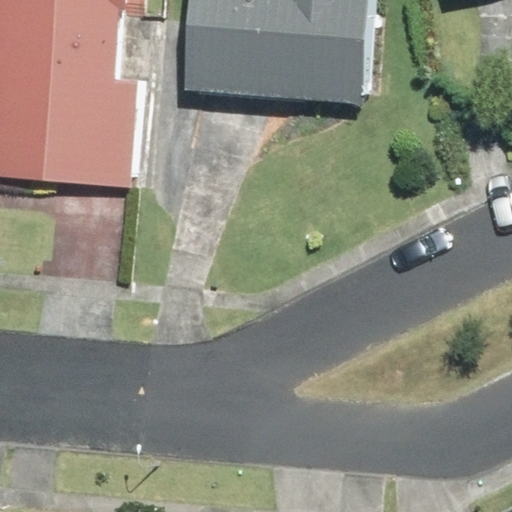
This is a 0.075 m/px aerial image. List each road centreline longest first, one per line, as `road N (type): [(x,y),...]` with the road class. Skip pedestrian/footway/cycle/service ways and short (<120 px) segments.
road 1 (residential): [(144,396),(258,363),(511,235)]
road 2 (residential): [(511,416),(482,432),(429,441),(288,430)]
road 3 (residential): [(288,430),(144,396)]
road 4 (residential): [(0,388),(144,396)]
